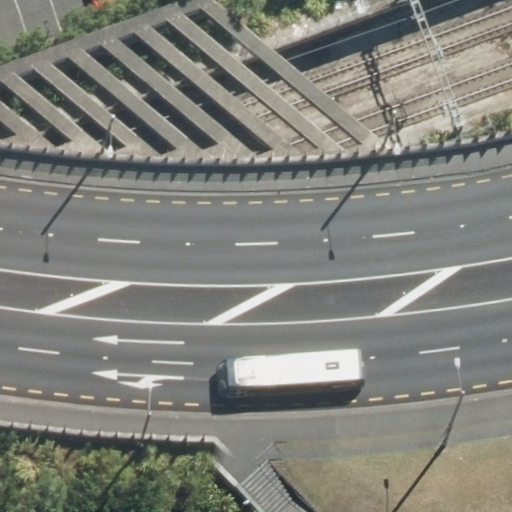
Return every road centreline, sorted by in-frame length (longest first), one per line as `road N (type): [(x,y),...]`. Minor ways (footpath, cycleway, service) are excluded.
road 1 (primary): [(0,250),(205,266),(336,261),(511,232)]
road 2 (primary): [(511,356),(315,381),(0,364)]
